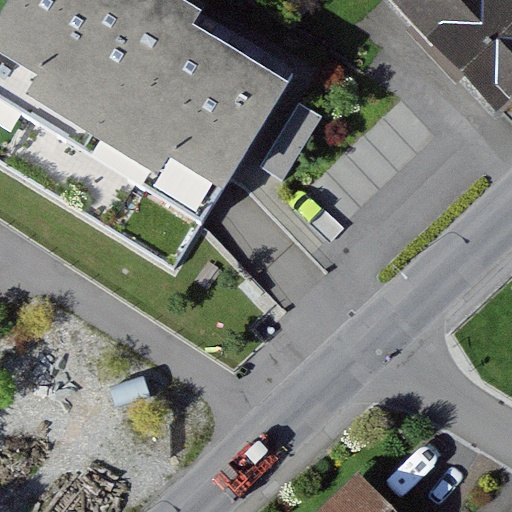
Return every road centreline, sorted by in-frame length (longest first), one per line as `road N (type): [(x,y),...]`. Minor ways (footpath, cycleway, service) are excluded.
road 1 (unknown): [(500,226),(310,116),(198,104),(35,0)]
road 2 (secondary): [(191,511),(370,348)]
road 3 (secondary): [(370,348),(511,215)]
road 4 (residential): [(370,348),(511,437)]
